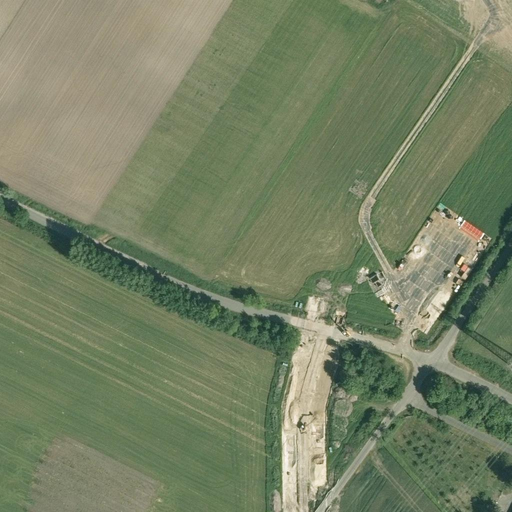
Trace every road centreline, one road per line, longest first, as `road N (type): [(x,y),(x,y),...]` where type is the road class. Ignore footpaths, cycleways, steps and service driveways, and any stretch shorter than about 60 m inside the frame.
road 1 (unclassified): [(435,362),(214,300),(0,203)]
road 2 (unclassified): [(323,511),(435,362)]
road 3 (unclassified): [(511,245),(435,362)]
